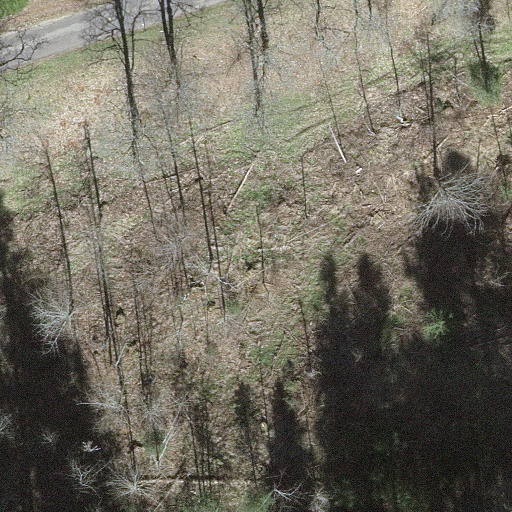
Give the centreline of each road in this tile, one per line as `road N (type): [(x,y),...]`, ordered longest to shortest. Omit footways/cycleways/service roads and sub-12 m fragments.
road 1 (track): [(511,39),(0,214)]
road 2 (unclassified): [(0,55),(168,0)]
